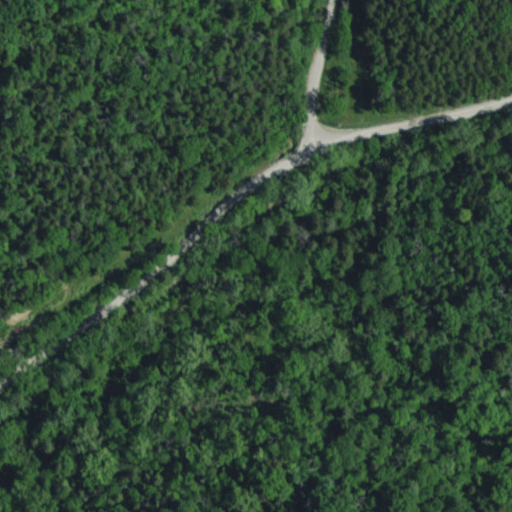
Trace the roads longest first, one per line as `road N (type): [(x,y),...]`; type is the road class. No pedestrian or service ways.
road 1 (residential): [(0,457),(62,407),(278,185),(322,162),(511,122)]
road 2 (residential): [(322,162),(316,119),(342,0)]
